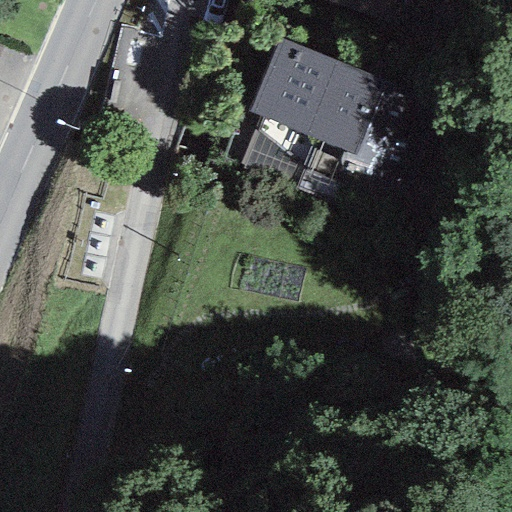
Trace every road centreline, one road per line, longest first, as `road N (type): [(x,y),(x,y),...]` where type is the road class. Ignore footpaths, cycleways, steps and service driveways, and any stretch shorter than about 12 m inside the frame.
road 1 (unclassified): [(188,0),(67,511)]
road 2 (secondary): [(93,0),(0,216)]
